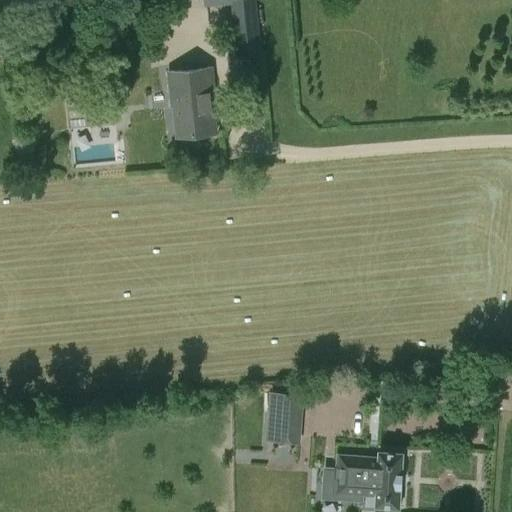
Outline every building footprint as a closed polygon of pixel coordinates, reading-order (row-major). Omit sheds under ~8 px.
[(231,3),(236,56),(262,54),(256,0),(204,0),(205,5),(231,3)] [(70,79),(73,125),(100,122),(96,67),(79,68),(80,78),(70,79)] [(178,136),(216,132),(213,101),(216,101),(212,68),(169,72),(172,105),(175,105),(178,136)] [(300,442),(304,393),(269,390),(266,440),(300,442)] [(377,494),(376,506),(400,508),(401,487),(402,487),(403,473),(402,473),(403,452),(379,450),(379,456),(347,454),(344,492),(377,494)]
